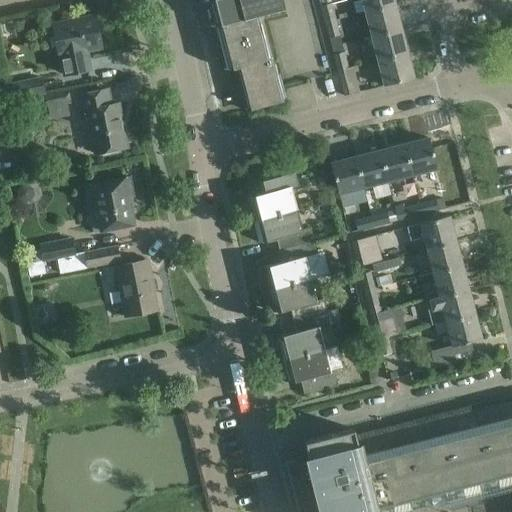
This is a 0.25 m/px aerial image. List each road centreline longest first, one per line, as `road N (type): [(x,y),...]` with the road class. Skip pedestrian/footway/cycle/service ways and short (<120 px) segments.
road 1 (residential): [(203,147),(459,86)]
road 2 (residential): [(0,402),(236,357)]
road 3 (residential): [(236,357),(201,191),(203,147)]
road 4 (residential): [(277,511),(236,357)]
road 5 (residential): [(203,147),(171,0)]
